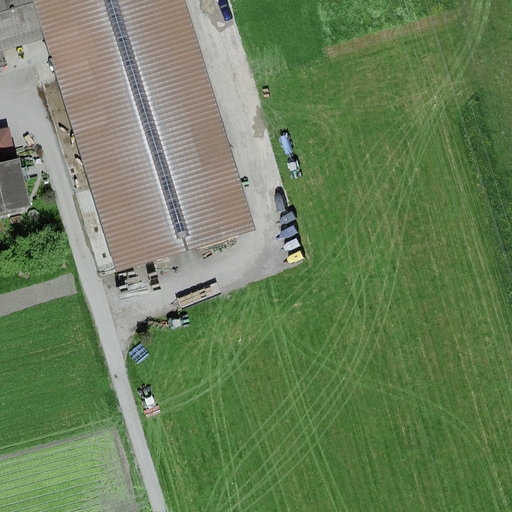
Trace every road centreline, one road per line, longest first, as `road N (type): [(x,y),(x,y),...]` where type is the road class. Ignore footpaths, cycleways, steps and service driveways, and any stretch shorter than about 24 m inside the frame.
road 1 (track): [(0,106),(32,97),(168,511)]
road 2 (track): [(198,0),(273,256),(106,315)]
